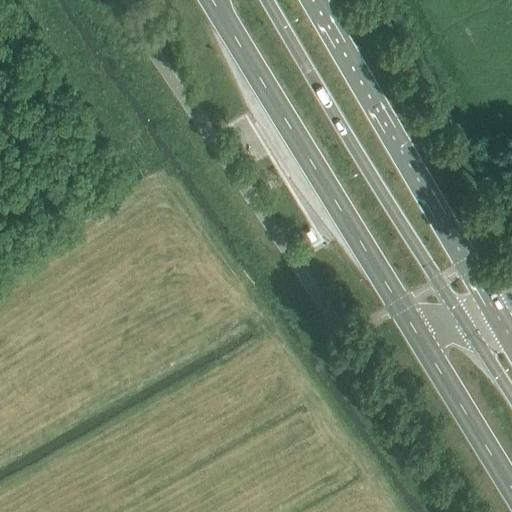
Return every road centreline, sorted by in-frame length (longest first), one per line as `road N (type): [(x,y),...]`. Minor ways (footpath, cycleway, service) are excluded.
road 1 (primary): [(268,0),(467,328)]
road 2 (primary): [(496,311),(312,0)]
